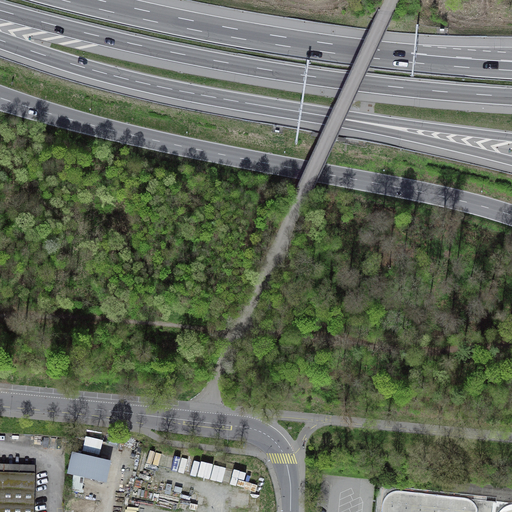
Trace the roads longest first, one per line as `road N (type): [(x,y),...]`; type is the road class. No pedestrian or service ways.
road 1 (primary): [(511,215),(112,130),(0,97)]
road 2 (motorway): [(0,10),(270,70),(511,96)]
road 3 (motorway): [(511,65),(276,40),(81,0)]
road 4 (track): [(391,0),(237,333)]
road 5 (residential): [(290,511),(280,449),(254,429),(0,400)]
road 6 (track): [(239,328),(411,349),(511,342)]
road 7 (motorway): [(245,102),(511,161)]
road 8 (motorway): [(245,102),(511,137)]
road 9 (motorway): [(0,39),(128,79),(245,102)]
road 10 (track): [(0,314),(237,333)]
